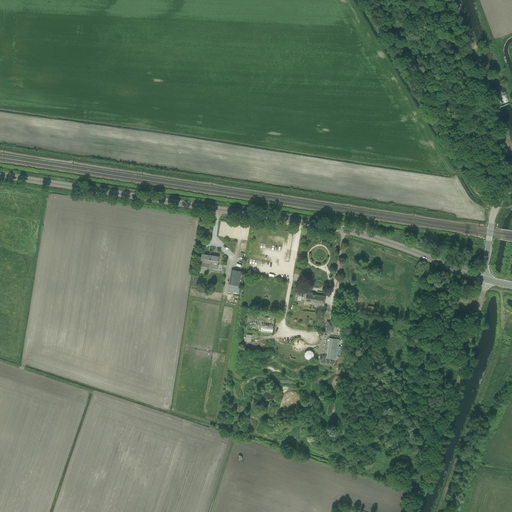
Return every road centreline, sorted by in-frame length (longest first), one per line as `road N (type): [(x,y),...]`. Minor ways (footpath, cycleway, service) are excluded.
road 1 (tertiary): [(482,278),(336,227),(0,175)]
road 2 (track): [(497,204),(475,189),(361,0)]
road 3 (track): [(413,511),(486,279)]
road 4 (track): [(511,150),(457,0)]
